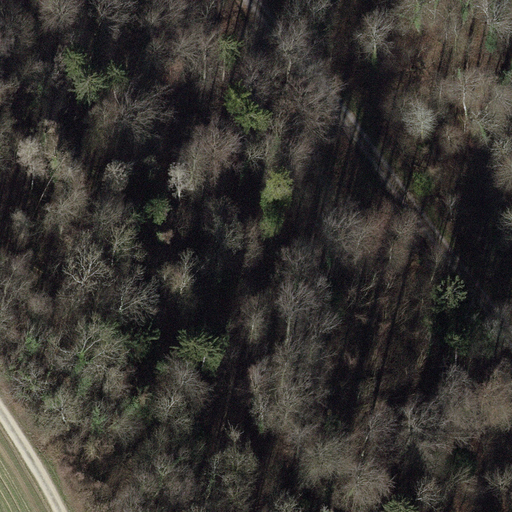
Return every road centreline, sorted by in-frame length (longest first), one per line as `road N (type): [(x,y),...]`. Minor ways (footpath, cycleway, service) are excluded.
road 1 (track): [(252,0),(511,342)]
road 2 (track): [(0,406),(61,511)]
